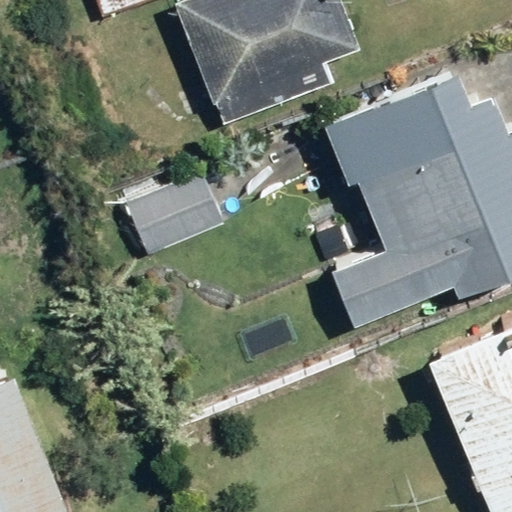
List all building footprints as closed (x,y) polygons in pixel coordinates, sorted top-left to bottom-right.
[(92,0),(97,13),(132,0),(92,0)] [(329,0),(161,0),(208,124),(324,80),(315,57),(346,45),(329,0)] [(441,295),(511,265),(511,169),(508,160),(511,159),(511,123),(496,130),(465,55),(302,121),(326,179),(337,175),(363,239),(310,261),(336,323),(436,282),(441,295)] [(197,166),(115,197),(135,250),(217,219),(197,166)] [(511,511),(511,308),(404,356),(472,511),(511,511)] [(53,511),(0,378),(0,511),(53,511)]
